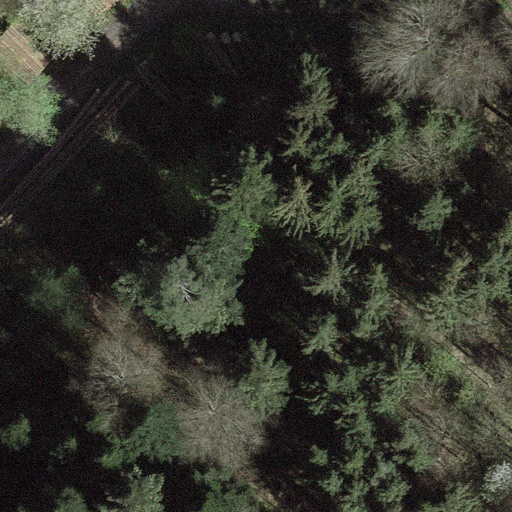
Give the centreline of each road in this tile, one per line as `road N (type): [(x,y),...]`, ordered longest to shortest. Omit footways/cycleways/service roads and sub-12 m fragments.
road 1 (track): [(147,32),(0,200)]
road 2 (track): [(511,18),(370,0)]
